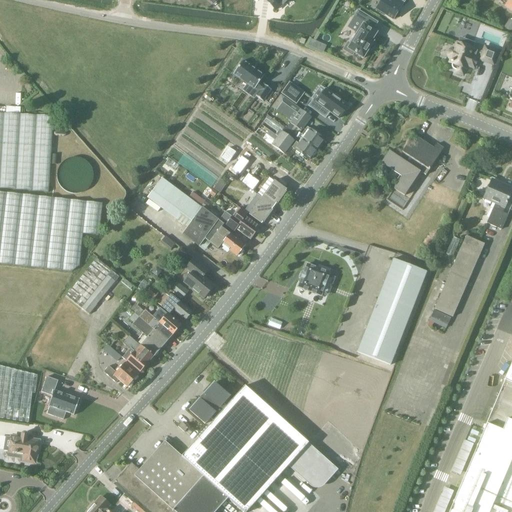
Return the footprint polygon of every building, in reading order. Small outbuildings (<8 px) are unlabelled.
[(269,0),(267,1),(275,10),(282,4),(283,5),(287,0),(269,0)] [(381,0),(376,9),(393,20),(399,10),(397,9),(402,0),(381,0)] [(348,43),(343,50),(352,55),(353,53),(362,58),(363,59),(363,58),(373,42),(373,43),(373,42),(372,41),(372,42),(371,41),(376,33),(377,33),(376,32),(372,30),(377,23),(358,11),(353,19),(360,23),(354,32),(357,33),(350,44),(348,43)] [(454,70),(456,71),(455,73),(462,76),(465,69),(467,65),(471,67),(475,58),(474,57),(477,51),(473,50),(473,49),(457,43),(455,50),(454,50),(453,50),(452,50),(451,50),(450,51),(449,51),(449,52),(449,53),(448,54),(448,55),(448,56),(449,57),(449,58),(450,58),(451,59),(450,63),(452,64),(451,65),(451,66),(452,67),(452,68),(452,69),(453,69),(454,70)] [(493,65),(498,52),(485,47),(480,60),(493,65)] [(242,61),(233,74),(254,89),(255,88),(259,91),(255,96),(263,101),(271,90),(264,85),(263,85),(259,82),(264,76),(242,61)] [(289,83),(282,93),(296,104),(303,93),(289,83)] [(313,99),(308,106),(321,116),(326,110),(339,119),(348,106),(339,100),(340,99),(334,94),(333,95),(325,90),(316,102),(313,99)] [(289,122),(285,127),(297,136),(311,118),(281,95),(271,108),(276,111),(289,122)] [(53,116),(0,113),(0,188),(48,192),(53,116)] [(284,155),(294,141),(297,136),(285,127),(285,128),(268,116),(264,122),(277,133),(275,135),(261,125),(255,133),(284,155)] [(298,136),(302,140),(316,150),(323,140),(307,127),(301,135),(300,133),(298,136)] [(425,175),(442,148),(436,144),(433,148),(413,135),(402,153),(404,154),(401,159),(389,151),(382,161),(402,175),(393,189),(404,196),(420,172),(425,175)] [(308,160),(316,150),(302,140),(299,144),(296,142),(292,148),(308,160)] [(238,161),(237,163),(232,170),(239,175),(248,162),(241,157),(241,158),(239,157),(237,160),(238,161)] [(248,174),(241,182),(252,190),(259,182),(248,174)] [(274,207),(286,191),(286,190),(274,181),(273,181),(269,178),(257,195),(261,198),(274,207)] [(201,208),(161,179),(147,198),(187,228),(201,208)] [(507,215),(502,213),(504,209),(511,189),(491,181),(483,198),(495,203),(488,219),(492,221),(490,225),(501,230),(507,215)] [(0,263),(70,272),(79,267),(83,234),(99,236),(102,204),(0,192),(0,263)] [(274,207),(261,198),(249,215),(261,224),(274,207)] [(210,243),(221,228),(224,224),(201,208),(187,228),(182,234),(198,246),(204,239),(210,243)] [(241,209),(234,218),(254,234),(259,228),(245,217),(247,214),(241,209)] [(254,234),(234,218),(228,227),(234,231),(236,229),(250,240),(254,234)] [(245,246),(221,228),(210,243),(218,250),(222,245),(237,256),(245,246)] [(160,243),(170,251),(176,244),(165,236),(160,243)] [(466,236),(434,309),(452,318),(484,245),(466,236)] [(119,277),(96,258),(66,296),(88,314),(119,277)] [(357,352),(390,365),(426,272),(393,259),(357,352)] [(209,295),(208,293),(214,286),(202,277),(207,271),(192,260),(185,268),(192,273),(184,283),(204,299),(204,298),(207,298),(209,295)] [(306,264),(298,287),(320,296),(325,284),(331,286),(334,278),(328,276),(329,272),(306,264)] [(178,281),(173,287),(184,296),(189,290),(178,281)] [(152,300),(156,295),(150,290),(146,295),(152,300)] [(171,295),(161,307),(170,314),(173,310),(185,320),(192,312),(183,305),(171,295)] [(144,311),(136,304),(130,310),(133,313),(139,318),(144,311)] [(139,318),(167,341),(181,325),(180,325),(179,325),(168,315),(160,324),(145,311),(139,318)] [(128,319),(134,324),(139,318),(133,313),(128,319)] [(148,338),(141,346),(154,357),(167,341),(139,318),(133,324),(148,338)] [(282,323),(270,318),(267,325),(279,330),(282,323)] [(139,373),(154,357),(141,346),(129,336),(125,342),(123,343),(131,350),(124,358),(127,361),(139,372),(138,373),(139,373)] [(114,350),(110,354),(118,361),(121,357),(114,350)] [(116,383),(119,380),(127,387),(138,374),(125,363),(127,361),(124,359),(114,371),(109,367),(104,372),(116,383)] [(511,511),(511,361),(504,380),(486,424),(448,511),(511,511)] [(0,418),(28,424),(32,393),(35,393),(37,375),(0,365),(0,418)] [(56,411),(65,414),(64,416),(71,418),(72,414),(74,415),(79,400),(54,391),(57,381),(47,378),(42,392),(52,396),(49,406),(57,409),(56,411)] [(182,456),(228,498),(242,511),(246,511),(308,443),(244,386),(231,401),(228,399),(229,397),(214,383),(204,394),(206,396),(201,401),(199,399),(189,411),(205,424),(210,419),(213,421),(182,456)] [(188,428),(182,422),(178,427),(184,432),(188,428)] [(22,434),(22,435),(21,438),(11,437),(11,438),(6,437),(4,450),(9,451),(8,452),(14,453),(17,454),(17,453),(25,455),(25,457),(25,458),(25,459),(25,460),(26,460),(27,461),(28,462),(29,462),(30,462),(31,462),(32,461),(33,460),(34,459),(34,456),(36,457),(38,441),(30,440),(31,437),(31,436),(27,436),(27,435),(27,434),(26,433),(25,433),(25,432),(24,432),(23,433),(22,433),(22,434)] [(134,467),(135,466),(131,463),(115,480),(116,481),(151,511),(215,511),(228,498),(182,456),(165,441),(161,445),(140,469),(138,471),(134,467)] [(87,511),(110,511),(106,508),(109,505),(101,497),(87,511)]
